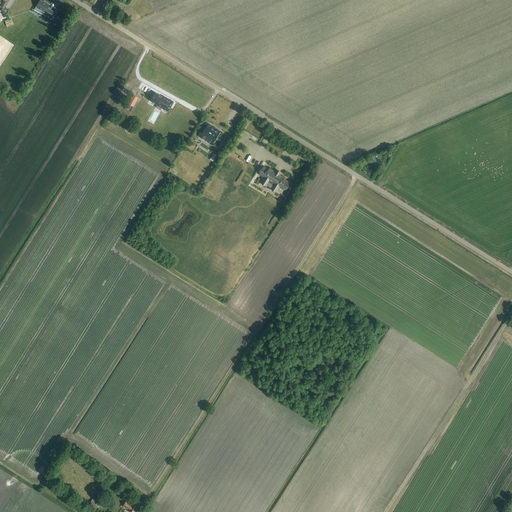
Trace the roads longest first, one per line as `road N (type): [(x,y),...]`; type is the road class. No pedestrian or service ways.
road 1 (unclassified): [(511,272),(74,0)]
road 2 (track): [(357,175),(139,511)]
road 3 (track): [(511,312),(384,511)]
